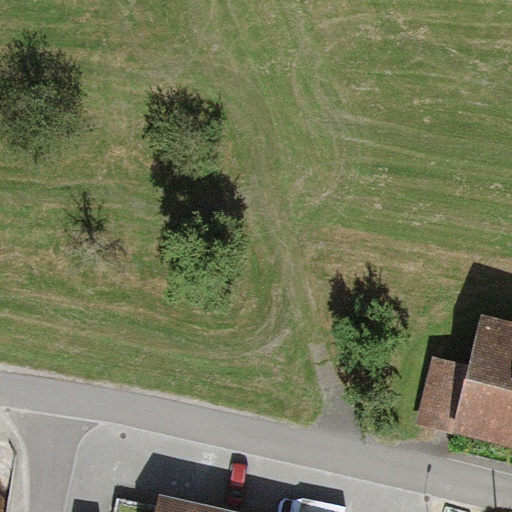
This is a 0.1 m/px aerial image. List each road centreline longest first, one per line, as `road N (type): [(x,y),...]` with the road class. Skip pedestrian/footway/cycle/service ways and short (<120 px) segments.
road 1 (unclassified): [(511,497),(0,393)]
road 2 (unknown): [(165,0),(233,180),(294,448)]
